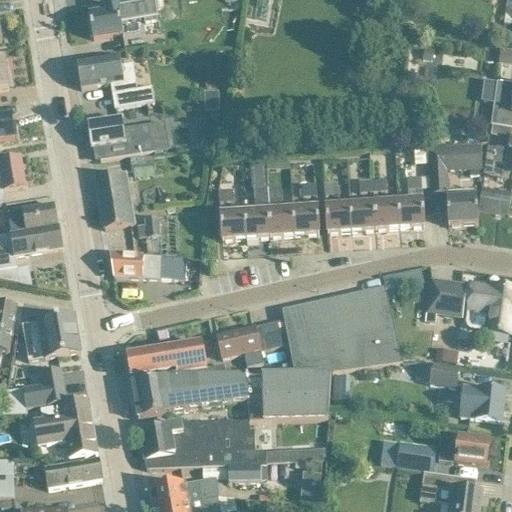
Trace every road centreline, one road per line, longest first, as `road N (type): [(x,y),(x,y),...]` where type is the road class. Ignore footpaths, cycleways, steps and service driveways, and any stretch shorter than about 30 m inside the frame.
road 1 (residential): [(88,329),(448,256),(511,264)]
road 2 (tertiary): [(88,329),(32,0)]
road 3 (tertiary): [(120,511),(88,329)]
